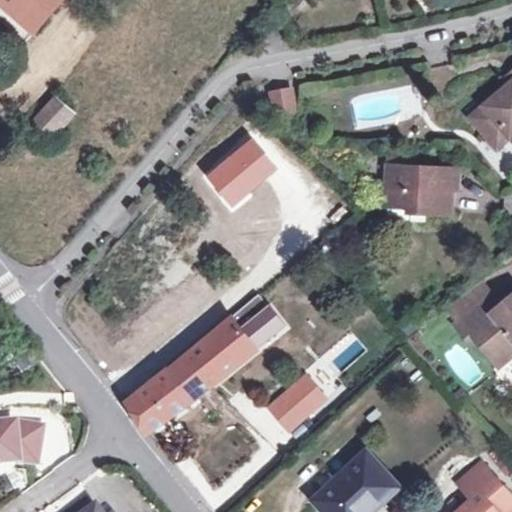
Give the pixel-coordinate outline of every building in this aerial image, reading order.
[(61,0),(0,0),(0,22),(25,43),(61,0)] [(511,86),(472,118),(511,168),(511,86)] [(290,91),(273,94),(276,110),(293,108),(290,91)] [(54,99),(34,121),(51,137),(71,114),(54,99)] [(386,205),(426,208),(426,212),(448,214),(451,171),(390,167),(386,205)] [(446,308),(456,322),(484,300),(491,295),(479,280),(446,308)] [(492,310),(507,299),(499,289),(491,295),(484,300),(492,310)] [(233,316),(257,348),(286,326),(260,293),(233,316)] [(511,295),(507,299),(492,310),(484,300),(456,322),(470,340),(475,336),(496,363),(511,351),(511,295)] [(172,366),(233,316),(220,298),(158,347),(172,366)] [(192,401),(257,348),(233,316),(172,366),(128,404),(148,434),(191,401),(192,401)] [(40,359),(31,347),(27,350),(21,355),(30,367),(40,359)] [(306,377),(293,388),(308,405),(321,394),(306,377)] [(308,405),(293,388),(271,407),(285,425),(308,405)] [(285,425),(271,407),(265,411),(280,429),(285,425)] [(0,460),(20,459),(39,462),(44,426),(15,421),(0,423),(0,460)] [(324,511),(370,511),(396,488),(365,454),(331,486),(314,501),(324,511)] [(458,511),(506,511),(511,507),(511,498),(481,464),(457,485),(472,500),(458,511)]
